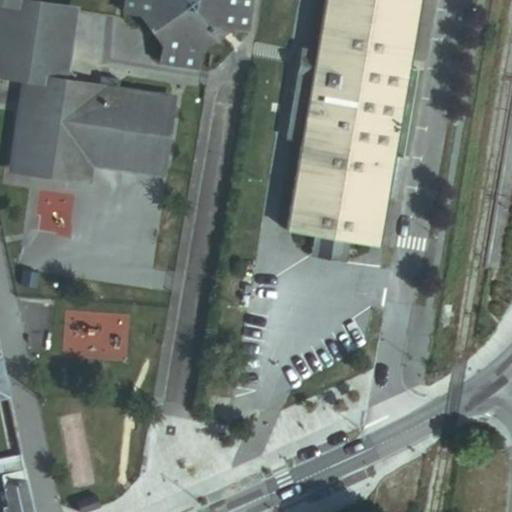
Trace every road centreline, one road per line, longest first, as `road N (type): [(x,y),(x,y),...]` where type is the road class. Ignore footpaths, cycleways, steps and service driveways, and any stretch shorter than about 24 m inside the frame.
road 1 (unclassified): [(383,443),(453,0)]
road 2 (residential): [(57,511),(0,261)]
road 3 (secondary): [(230,511),(383,443)]
road 4 (secondary): [(383,443),(502,369)]
